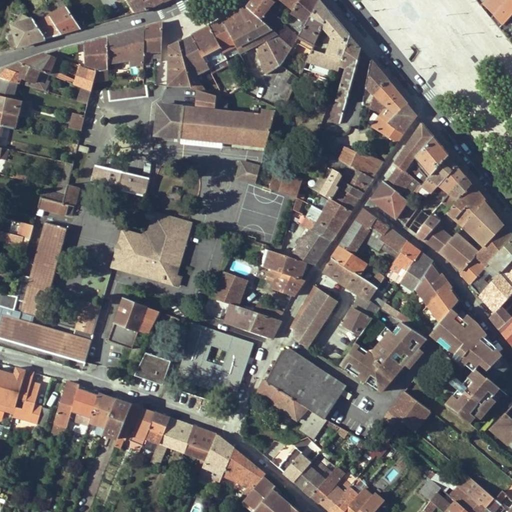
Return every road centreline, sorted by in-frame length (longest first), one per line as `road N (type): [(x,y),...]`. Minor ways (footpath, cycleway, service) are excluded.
road 1 (residential): [(229,427),(298,294),(363,197)]
road 2 (residential): [(0,356),(229,427)]
road 3 (residential): [(363,197),(447,264),(506,347)]
road 4 (residential): [(197,0),(0,64)]
road 5 (secondary): [(429,100),(511,202)]
road 6 (residential): [(229,427),(325,511)]
road 7 (secondary): [(350,0),(429,100)]
